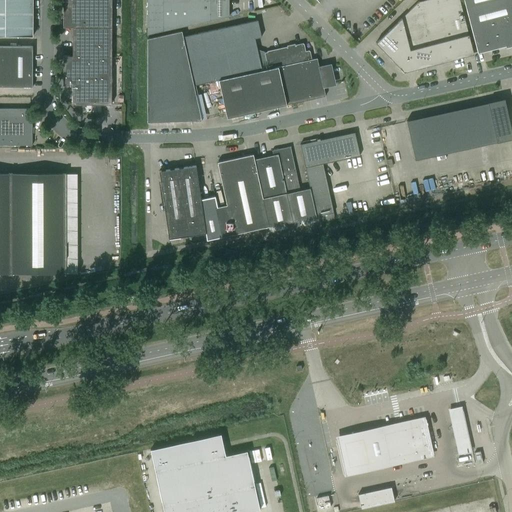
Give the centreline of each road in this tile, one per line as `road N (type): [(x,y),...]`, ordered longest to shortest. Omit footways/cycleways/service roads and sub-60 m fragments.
road 1 (secondary): [(0,384),(472,281)]
road 2 (secondary): [(464,249),(0,347)]
road 3 (unclassified): [(384,91),(361,105),(217,135),(77,134),(54,116),(48,99),(48,0)]
road 4 (unclassified): [(384,91),(401,95),(511,72)]
road 5 (unclassified): [(384,91),(293,0)]
